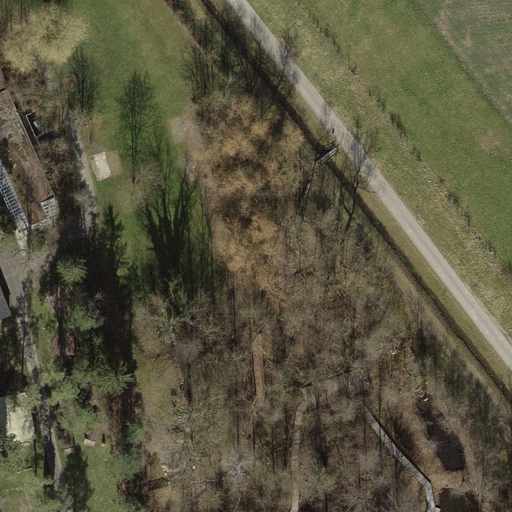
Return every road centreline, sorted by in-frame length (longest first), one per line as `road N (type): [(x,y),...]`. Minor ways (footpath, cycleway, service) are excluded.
road 1 (track): [(236,0),(511,359)]
road 2 (track): [(511,431),(384,261),(305,172)]
